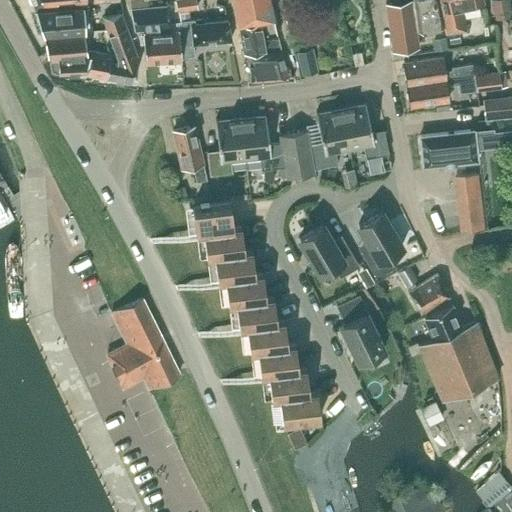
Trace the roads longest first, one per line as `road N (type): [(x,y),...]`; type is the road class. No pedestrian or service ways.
road 1 (residential): [(359,407),(277,239),(276,219),(303,189),(346,198),(404,179)]
road 2 (unclassified): [(260,511),(203,372),(112,195)]
road 3 (residential): [(155,107),(246,99),(382,71)]
